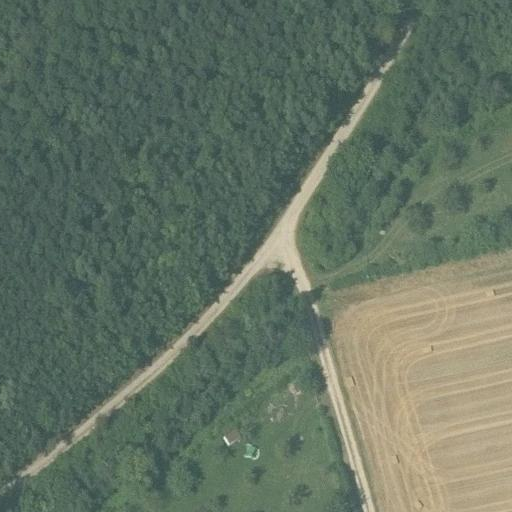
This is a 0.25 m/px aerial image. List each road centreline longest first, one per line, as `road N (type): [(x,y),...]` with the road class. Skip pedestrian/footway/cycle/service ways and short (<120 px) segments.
road 1 (track): [(424,0),(249,280),(162,372),(0,499)]
road 2 (track): [(367,511),(279,241)]
